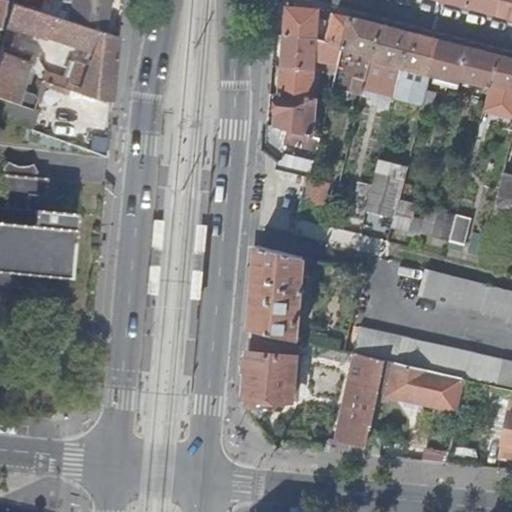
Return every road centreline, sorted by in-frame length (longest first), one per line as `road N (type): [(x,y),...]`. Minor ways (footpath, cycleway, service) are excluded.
road 1 (primary): [(201,478),(232,127),(231,0)]
road 2 (primary): [(166,0),(146,93),(113,466)]
road 3 (tertiary): [(201,478),(511,508)]
road 4 (residential): [(346,0),(511,41)]
